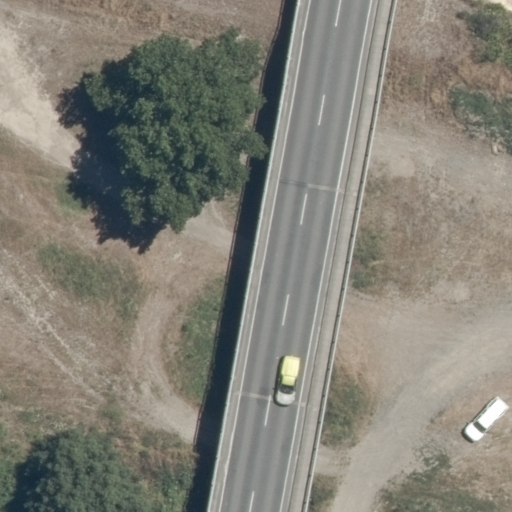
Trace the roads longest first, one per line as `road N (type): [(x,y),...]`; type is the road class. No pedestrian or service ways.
road 1 (trunk): [(248,511),(340,0)]
road 2 (track): [(511,331),(418,404),(370,473),(357,511)]
